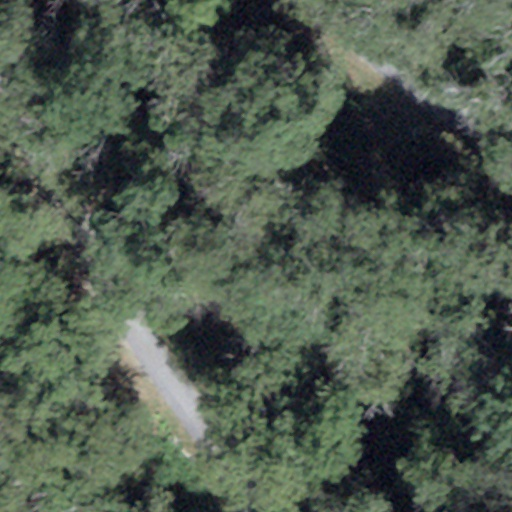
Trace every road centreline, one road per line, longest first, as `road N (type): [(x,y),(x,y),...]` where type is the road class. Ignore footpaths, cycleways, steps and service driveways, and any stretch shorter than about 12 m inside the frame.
road 1 (unclassified): [(0,83),(105,290),(208,450),(237,511)]
road 2 (unclassified): [(511,148),(377,73),(294,0)]
